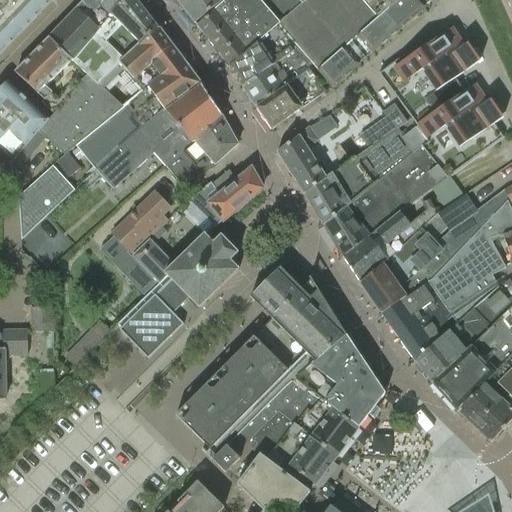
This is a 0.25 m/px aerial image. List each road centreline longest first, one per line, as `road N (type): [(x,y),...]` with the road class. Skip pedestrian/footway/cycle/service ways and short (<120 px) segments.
road 1 (residential): [(470,441),(366,328),(263,156)]
road 2 (residential): [(263,156),(156,0)]
road 3 (residential): [(371,72),(263,156)]
